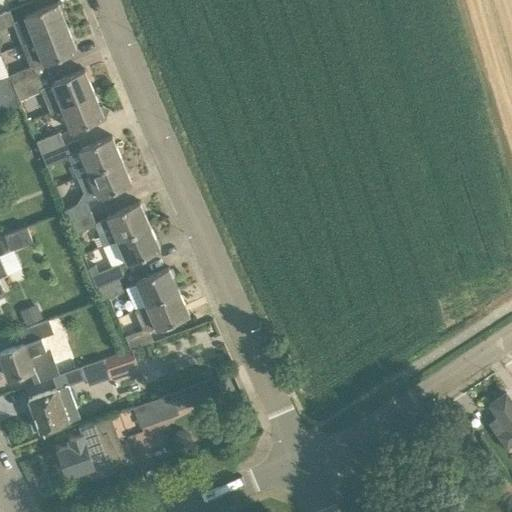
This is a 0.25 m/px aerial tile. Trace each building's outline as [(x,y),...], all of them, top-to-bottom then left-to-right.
[(58,2),(24,15),(34,40),(67,26),(58,2)] [(10,10),(0,13),(0,28),(14,23),(10,10)] [(77,50),(67,26),(34,40),(21,45),(30,65),(9,74),(10,77),(14,87),(24,84),(49,73),(45,63),(77,50)] [(84,69),(53,82),(53,85),(40,90),(49,111),(61,106),(61,107),(94,93),(84,69)] [(21,105),(19,99),(16,92),(14,87),(10,77),(0,81),(0,99),(5,112),(21,105)] [(24,84),(14,87),(16,92),(19,99),(28,95),(24,84)] [(94,93),(61,107),(71,130),(104,117),(94,93)] [(42,154),(65,144),(60,131),(36,140),(42,154)] [(78,140),(65,144),(42,154),(46,165),(68,156),(77,178),(89,173),(122,159),(112,135),(81,148),(78,140)] [(122,159),(89,173),(99,196),(132,183),(122,159)] [(64,208),(69,222),(91,212),(86,199),(64,208)] [(117,239),(118,240),(150,226),(140,201),(107,215),(107,216),(95,221),(91,212),(69,222),(74,233),(95,225),(104,245),(117,239)] [(4,234),(10,250),(33,242),(27,226),(4,234)] [(96,288),(118,278),(132,271),(129,262),(160,248),(150,226),(118,240),(125,255),(111,261),(112,265),(98,271),(95,264),(88,267),(96,288)] [(136,281),(146,305),(179,290),(169,267),(136,281)] [(123,290),(118,278),(96,288),(101,299),(108,296),(109,297),(123,290)] [(126,335),(132,348),(153,340),(149,330),(156,326),(157,328),(189,314),(179,290),(146,305),(135,310),(143,329),(126,335)] [(36,303),(20,310),(26,325),(43,317),(36,303)] [(0,351),(0,354),(9,378),(30,370),(35,382),(56,374),(42,337),(54,333),(50,318),(19,329),(24,342),(0,351)] [(185,335),(191,362),(214,357),(208,330),(185,335)] [(132,348),(104,358),(110,377),(138,367),(132,348)] [(58,375),(62,386),(32,397),(35,407),(32,408),(34,413),(32,414),(37,427),(39,426),(40,431),(69,420),(80,417),(68,384),(86,377),(82,366),(58,375)] [(177,395),(181,406),(191,402),(188,392),(177,395)] [(172,393),(134,407),(141,426),(179,412),(172,393)] [(511,419),(502,403),(487,413),(511,453),(511,419)] [(116,427),(112,415),(80,426),(82,433),(69,438),(71,444),(58,448),(67,474),(75,471),(78,478),(85,478),(90,478),(98,477),(104,475),(110,472),(119,466),(127,458),(116,427)]
